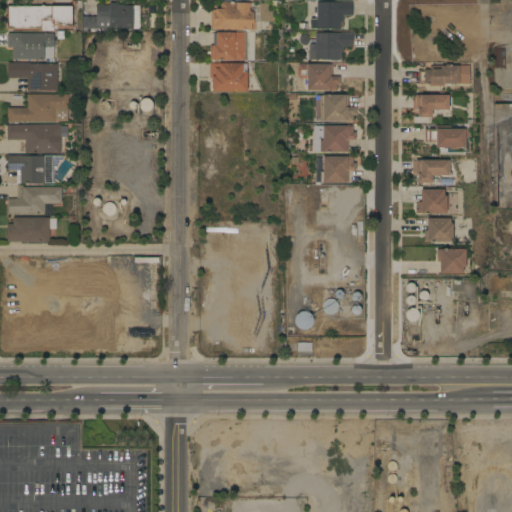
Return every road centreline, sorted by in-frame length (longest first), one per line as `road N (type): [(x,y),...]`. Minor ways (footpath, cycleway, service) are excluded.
road 1 (residential): [(178,378),(181,0)]
road 2 (residential): [(382,377),(382,0)]
road 3 (secondary): [(175,403),(494,405)]
road 4 (secondary): [(511,377),(263,378)]
road 5 (secondary): [(178,378),(0,378)]
road 6 (residential): [(174,511),(178,378)]
